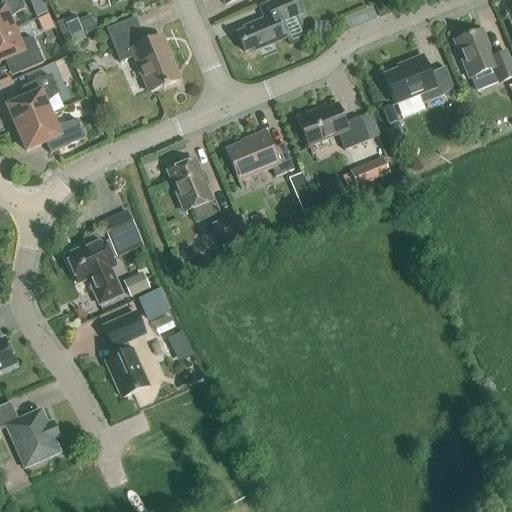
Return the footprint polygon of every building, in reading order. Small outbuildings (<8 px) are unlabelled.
[(0,0),(0,37),(13,32),(9,21),(20,13),(24,10),(19,0),(0,0)] [(254,52),(289,37),(282,22),(302,13),(296,0),(277,0),(260,8),(264,19),(244,28),(245,31),(237,34),(245,53),(253,49),(254,52)] [(65,41),(83,33),(75,15),(57,24),(65,41)] [(135,58),(150,94),(179,82),(161,38),(146,44),(135,19),(106,31),(120,64),(135,58)] [(496,83),(497,83),(498,85),(511,79),(511,65),(506,50),(489,57),(479,30),(451,41),(466,78),(490,68),(496,83)] [(18,42),(13,32),(0,37),(0,63),(4,61),(11,78),(43,64),(33,39),(18,42)] [(419,104),(451,91),(442,67),(426,73),(419,56),(404,62),(405,65),(380,75),(391,104),(415,94),(419,104)] [(15,126),(17,130),(50,116),(45,106),(57,96),(49,77),(21,89),(26,100),(7,108),(9,113),(7,114),(13,127),(15,126)] [(297,119),(309,147),(338,135),(345,151),(369,140),(360,118),(345,124),(337,105),(315,114),(314,112),(297,119)] [(383,111),(389,126),(398,122),(392,107),(383,111)] [(50,155),(85,140),(76,120),(68,124),(54,126),(50,116),(17,130),(18,134),(16,135),(22,148),(24,147),(26,152),(45,144),(50,155)] [(250,140),(226,150),(239,182),(272,168),(276,178),(295,170),(284,144),(273,149),(266,132),(249,139),(250,140)] [(359,169),(367,187),(400,172),(391,154),(359,169)] [(195,162),(167,173),(184,214),(212,202),(195,162)] [(289,180),(303,213),(314,208),(300,175),(289,180)] [(245,237),(235,216),(212,226),(221,247),(245,237)] [(115,268),(103,241),(65,257),(78,285),(88,281),(99,306),(122,296),(111,270),(115,268)] [(142,274),(123,283),(130,299),(149,290),(142,274)] [(136,315),(103,329),(112,350),(116,348),(120,356),(105,363),(122,400),(148,389),(127,343),(145,335),(136,315)] [(167,341),(178,364),(192,357),(181,334),(167,341)] [(0,372),(15,366),(4,340),(0,341),(0,372)] [(24,470),(60,455),(41,412),(18,422),(10,404),(0,408),(0,431),(6,429),(24,470)]
